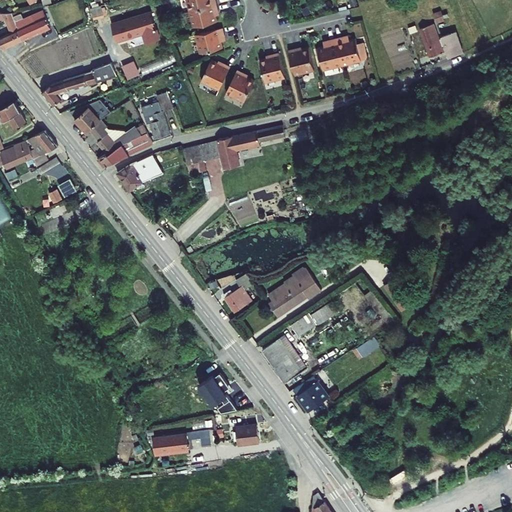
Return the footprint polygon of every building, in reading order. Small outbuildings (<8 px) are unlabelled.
[(205,0),(181,0),(188,31),(213,26),(210,17),(214,16),(210,1),(206,1),(205,0)] [(105,17),(102,6),(91,8),(94,20),(105,17)] [(150,10),(110,23),(116,41),(142,33),(145,43),(159,38),(150,10)] [(11,33),(0,37),(0,42),(4,48),(23,39),(19,30),(14,16),(12,12),(4,13),(0,12),(0,19),(6,19),(11,33)] [(19,30),(23,39),(51,27),(45,14),(43,15),(41,13),(34,16),(33,15),(23,19),(21,13),(14,16),(19,30)] [(439,18),(428,21),(430,27),(441,23),(439,18)] [(428,27),(414,32),(425,60),(439,55),(428,27)] [(217,31),(191,37),(196,57),(218,51),(215,41),(219,39),(217,31)] [(450,32),(436,37),(445,60),(459,55),(450,32)] [(323,48),(312,51),(317,74),(357,64),(352,41),(339,45),(338,41),(323,45),(323,48)] [(300,50),(292,52),(298,76),(315,72),(309,49),(301,52),(300,50)] [(266,60),(256,62),(261,85),(280,81),(274,57),(266,59),(266,60)] [(53,105),(63,97),(60,92),(112,77),(111,75),(117,73),(111,62),(92,68),(92,69),(51,84),(42,92),(53,105)] [(216,68),(205,64),(196,85),(215,93),(225,71),(217,67),(216,68)] [(239,77),(232,74),(222,96),(240,105),(249,84),(238,79),(239,77)] [(75,118),(87,131),(90,129),(101,119),(108,113),(102,106),(118,98),(122,105),(132,98),(126,88),(88,104),(89,105),(85,110),(82,106),(70,111),(75,118)] [(150,122),(155,137),(171,132),(163,110),(173,107),(168,91),(157,95),(159,101),(140,107),(148,123),(150,122)] [(14,127),(26,121),(15,100),(0,108),(0,120),(3,119),(4,120),(9,117),(14,127)] [(109,128),(101,119),(90,129),(99,140),(97,141),(107,153),(108,154),(122,144),(148,132),(143,124),(137,127),(136,125),(126,132),(125,130),(109,128)] [(276,126),(176,151),(181,168),(198,163),(199,166),(218,161),(221,171),(231,169),(229,159),(240,155),(238,148),(279,137),(276,126)] [(28,138),(30,140),(35,147),(30,150),(33,156),(37,165),(49,159),(46,152),(58,145),(45,129),(28,138)] [(107,153),(98,158),(104,166),(153,143),(148,132),(122,144),(108,154),(107,153)] [(15,146),(1,152),(7,167),(33,156),(30,150),(27,142),(26,139),(14,144),(15,146)] [(124,171),(110,180),(129,200),(145,188),(130,168),(124,171)] [(71,178),(59,185),(66,196),(77,190),(71,178)] [(10,192),(8,185),(2,187),(5,194),(10,192)] [(51,194),(54,201),(62,198),(58,191),(51,194)] [(25,218),(13,196),(9,198),(20,221),(25,218)] [(162,225),(156,229),(162,235),(167,231),(162,225)] [(289,283),(271,296),(279,308),(307,287),(309,289),(321,279),(311,266),(306,266),(295,273),(297,275),(290,280),(289,283)] [(351,277),(344,282),(378,327),(384,322),(351,277)] [(380,279),(373,284),(388,305),(395,300),(380,279)] [(234,290),(222,299),(232,312),(244,302),(234,290)] [(372,290),(365,296),(390,327),(397,321),(372,290)] [(299,315),(281,328),(287,335),(305,323),(299,315)] [(353,323),(361,328),(366,319),(357,315),(353,323)] [(353,351),(359,360),(381,346),(374,336),(353,351)] [(271,341),(255,353),(267,370),(284,357),(271,341)] [(296,362),(280,374),(295,397),(313,384),(296,362)] [(224,388),(211,370),(190,387),(205,405),(212,400),(211,398),(224,388)] [(180,375),(170,384),(175,391),(186,382),(180,375)] [(234,398),(220,407),(233,425),(247,415),(234,398)] [(262,425),(239,426),(241,444),(263,444),(262,425)] [(212,428),(203,428),(203,442),(213,441),(212,428)] [(191,429),(156,431),(156,437),(191,442),(191,429)] [(332,511),(323,493),(312,498),(311,511),(332,511)]
